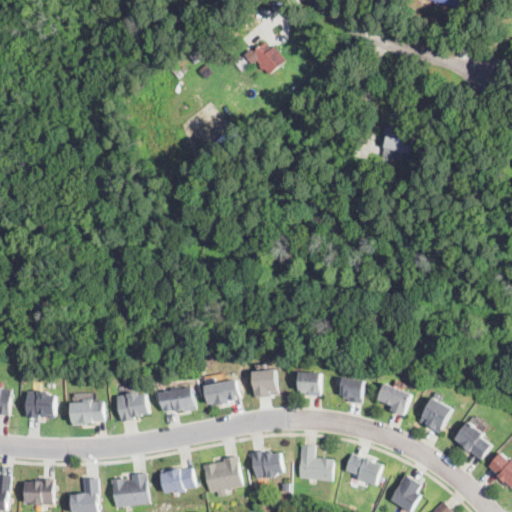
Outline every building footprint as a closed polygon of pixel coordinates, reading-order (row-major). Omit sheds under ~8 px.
[(461,0),(459,8),(431,0),(461,0)] [(269,45),(272,49),(275,46),(287,61),(271,74),(266,69),(265,70),(261,65),(263,63),(254,53),(267,42),(269,45)] [(421,133),(420,138),(415,137),(411,153),(404,151),(401,161),(384,156),(387,147),(383,146),(384,142),(382,141),(383,136),(385,136),(388,125),(421,133)] [(258,395),(281,395),(280,369),(257,369),(258,395)] [(325,373),(324,396),(311,395),(311,393),(303,393),(303,390),(302,390),(303,372),(325,373)] [(368,380),(365,403),(351,401),(352,399),(346,398),(346,396),(343,395),(346,378),(346,377),(368,380)] [(233,399),(234,402),(221,404),(220,401),(213,403),(209,384),(241,378),(245,397),(233,399)] [(7,386),(16,387),(13,413),(0,411),(0,382),(7,384),(7,386)] [(411,406),(407,416),(394,410),(396,405),(381,400),(388,383),(416,394),(411,406)] [(179,410),(179,408),(167,410),(164,391),(197,385),(200,407),(179,410)] [(52,391),(52,392),(54,392),(54,394),(61,395),(59,418),(44,417),(44,418),(30,417),(31,391),(42,392),(42,390),(52,391)] [(144,390),(145,391),(151,391),(153,411),(146,412),(146,415),(138,416),(139,419),(127,420),(126,420),(122,394),(144,390)] [(96,397),(97,399),(109,399),(110,419),(97,419),(98,423),(77,424),(76,400),(89,399),(89,397),(96,397)] [(456,409),(443,433),(422,421),(435,397),(456,409)] [(495,445),(484,459),(458,438),(471,421),(486,433),(484,436),(495,445)] [(336,459),(334,481),(301,478),(303,444),(317,445),(316,457),(336,459)] [(267,449),(268,452),(275,451),(276,453),(283,452),(286,472),(280,473),(280,475),(278,475),(278,476),(257,480),(256,472),(257,471),(253,451),(267,449)] [(504,452),(511,460),(511,484),(510,487),(508,485),(504,482),(506,480),(491,466),(504,452)] [(365,457),(366,458),(367,455),(375,458),(375,460),(385,464),(377,486),(359,479),(361,475),(347,470),(354,453),(365,457)] [(219,491),(210,493),(204,465),(225,461),(225,458),(238,455),(245,486),(219,491)] [(184,468),(184,470),(195,468),(198,486),(187,489),(187,491),(179,492),(179,491),(166,493),(162,474),(169,473),(169,471),(184,468)] [(148,473),(152,503),(117,507),(113,479),(127,477),(127,480),(134,480),(133,475),(148,473)] [(0,474),(14,477),(12,491),(11,491),(9,503),(11,504),(10,506),(9,506),(8,511),(0,509),(0,474)] [(423,495),(413,511),(392,499),(408,474),(421,482),(420,484),(423,486),(420,491),(424,494),(423,495)] [(101,507),(101,511),(74,511),(74,492),(86,492),(86,476),(102,476),(103,507),(101,507)] [(56,478),(55,504),(33,504),(33,503),(26,502),(27,482),(35,482),(35,481),(43,481),(43,478),(56,478)] [(292,482),(291,489),(284,489),(285,481),(292,482)] [(433,511),(445,500),(455,511),(454,511),(433,511)]
